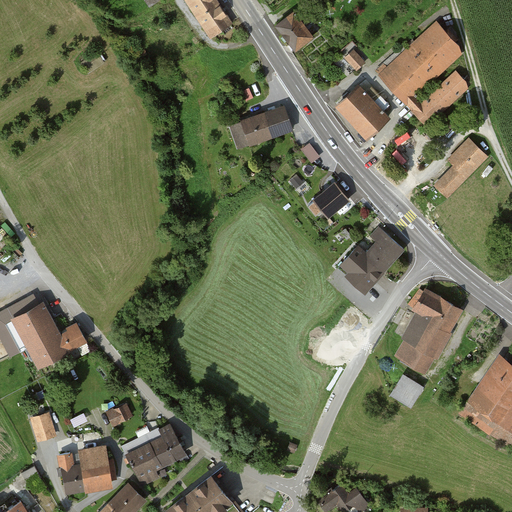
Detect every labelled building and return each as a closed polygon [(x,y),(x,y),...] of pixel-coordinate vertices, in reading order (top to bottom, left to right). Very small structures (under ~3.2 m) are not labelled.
[(215,3),(213,0),(183,0),(194,17),(215,3)] [(228,23),(215,3),(194,17),(207,37),(228,23)] [(295,14),(278,27),(296,51),(313,38),(295,14)] [(461,54),(432,22),(375,74),(424,127),(468,88),(454,72),(420,103),(415,96),(461,54)] [(363,63),(353,51),(344,59),(354,71),(363,63)] [(389,120),(360,89),(339,109),(367,140),(389,120)] [(293,131),(285,109),(237,126),(244,148),(293,131)] [(486,156),(467,138),(447,158),(454,165),(434,185),(446,197),(486,156)] [(319,156),(310,144),(302,149),(312,162),(319,156)] [(301,181),(296,175),(291,179),(295,185),(301,181)] [(349,199),(336,183),(309,205),(316,214),(322,209),(328,216),(349,199)] [(403,248),(379,227),(371,236),(378,242),(366,255),(357,247),(338,268),(351,279),(356,272),(370,285),(403,248)] [(410,304),(416,307),(425,289),(419,286),(410,304)] [(462,312),(426,291),(414,311),(421,315),(396,356),(425,374),(462,312)] [(70,354),(42,306),(13,322),(41,371),(70,354)] [(61,337),(70,354),(88,345),(79,328),(61,337)] [(511,357),(508,364),(498,357),(459,412),(505,444),(511,434),(511,357)] [(420,388),(401,376),(389,395),(409,407),(420,388)] [(131,415),(126,404),(108,412),(114,424),(131,415)] [(76,427),(89,420),(85,412),(72,418),(76,427)] [(54,435),(47,414),(34,418),(41,439),(54,435)] [(187,451),(171,420),(159,426),(161,431),(150,438),(163,463),(187,451)] [(163,463),(150,438),(125,451),(143,485),(159,475),(157,467),(163,463)] [(107,461),(104,447),(81,451),(83,464),(88,488),(110,483),(109,478),(115,477),(114,467),(111,461),(107,461)] [(67,492),(88,488),(83,464),(73,466),(71,452),(60,454),(67,492)] [(41,478),(35,466),(21,473),(28,485),(31,484),(35,492),(42,488),(38,480),(41,478)] [(217,511),(231,501),(212,476),(167,510),(168,511),(217,511)] [(328,490),(317,498),(325,510),(338,501),(345,511),(354,504),(359,511),(369,504),(358,488),(348,495),(340,484),(330,492),(328,490)] [(131,511),(144,499),(129,485),(102,511),(131,511)] [(27,511),(20,500),(18,502),(17,499),(13,502),(14,504),(1,511),(27,511)]
